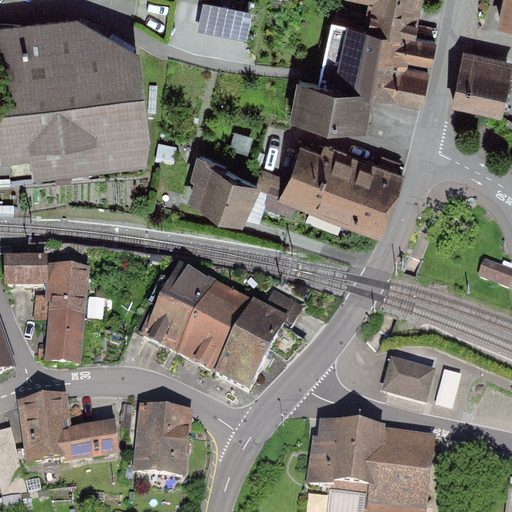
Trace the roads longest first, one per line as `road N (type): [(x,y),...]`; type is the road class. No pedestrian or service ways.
road 1 (tertiary): [(295,385),(395,246),(428,150)]
road 2 (residential): [(250,439),(158,386),(115,379),(35,386)]
road 3 (residential): [(511,443),(366,413),(295,385)]
road 4 (tertiary): [(428,150),(461,0)]
